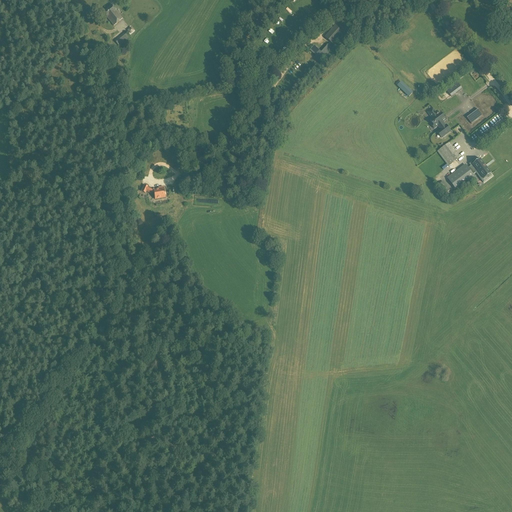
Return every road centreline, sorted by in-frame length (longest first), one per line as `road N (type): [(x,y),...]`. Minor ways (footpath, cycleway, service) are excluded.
road 1 (track): [(139,511),(145,282),(132,281),(104,236),(123,72),(111,38),(88,14)]
road 2 (track): [(268,348),(280,252),(278,241),(256,228),(275,132),(289,108),(360,41)]
road 3 (track): [(0,462),(119,297)]
road 4 (track): [(360,41),(420,96),(404,121),(432,145),(439,164),(462,162)]
road 5 (track): [(150,0),(229,78),(269,85)]
road 6 (track): [(118,56),(95,92),(0,107)]
road 7 (track): [(225,148),(301,43)]
road 8 (track): [(511,101),(430,0)]
